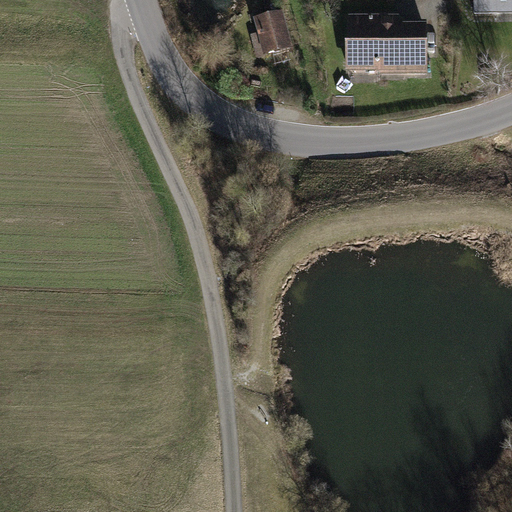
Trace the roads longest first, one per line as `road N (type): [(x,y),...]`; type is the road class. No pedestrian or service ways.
road 1 (track): [(126,0),(122,34),(145,125),(195,241),(227,394),(234,511)]
road 2 (tertiary): [(137,0),(160,55),(207,100),(266,128),(343,137),(511,111)]
